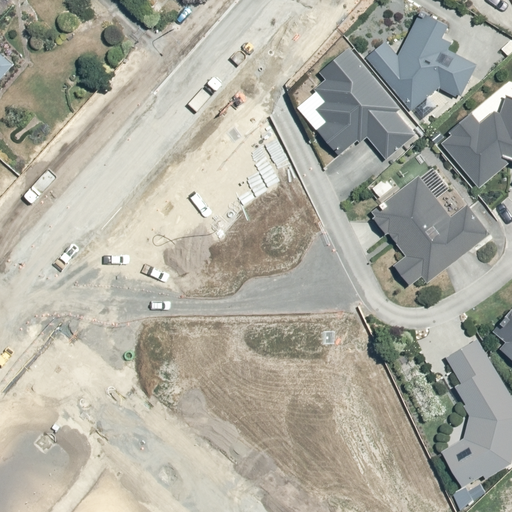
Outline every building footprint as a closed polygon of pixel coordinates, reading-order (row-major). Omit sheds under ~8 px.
[(389,41),(370,57),(416,111),(442,88),(463,98),(479,65),(444,48),(454,28),(424,15),(402,56),(389,41)] [(404,110),(351,48),(322,72),(330,81),(318,90),(329,103),(320,111),(329,123),(321,130),(344,156),(369,135),(389,160),(419,136),(400,113),(404,110)] [(0,80),(13,65),(0,54),(0,80)] [(477,114),(445,142),(483,187),(511,162),(511,100),(484,124),(477,114)] [(426,277),(431,284),(495,235),(472,205),(454,217),(422,177),(377,213),(409,257),(398,265),(413,286),(426,277)] [(511,316),(498,333),(509,341),(503,348),(511,355),(511,316)] [(511,391),(480,338),(449,357),(465,383),(457,388),(472,416),(467,437),(445,450),(466,487),(487,475),(489,479),(511,464),(511,391)]
